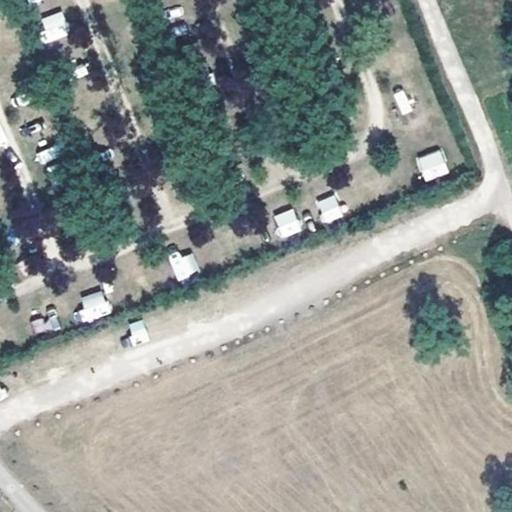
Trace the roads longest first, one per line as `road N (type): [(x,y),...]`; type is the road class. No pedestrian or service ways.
road 1 (track): [(0,95),(66,277),(179,234),(92,0)]
road 2 (track): [(0,421),(255,318),(499,190)]
road 3 (track): [(343,0),(373,96),(380,132),(373,148),(179,234)]
road 4 (track): [(424,0),(499,190)]
road 5 (track): [(286,190),(214,0)]
